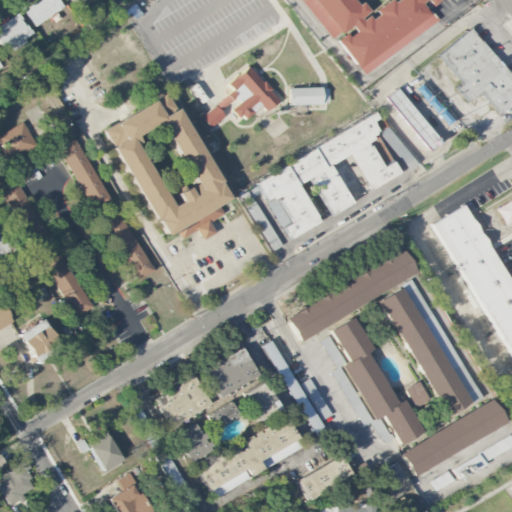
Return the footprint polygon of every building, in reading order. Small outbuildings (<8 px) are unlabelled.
[(39,0),(24,11),(34,27),(63,7),(58,0),(39,0)] [(301,0),(364,76),(438,16),(426,0),(431,0),(432,1),(433,0),(301,0)] [(0,45),(5,53),(24,42),(22,39),(30,34),(16,12),(0,22),(0,45)] [(511,101),(511,77),(469,28),(438,54),(461,82),(455,86),(468,101),(480,91),(498,113),(511,101)] [(209,129),(224,116),(220,111),(227,105),(242,122),(259,107),(264,112),(277,101),(247,66),(226,84),(231,90),(199,117),(209,129)] [(287,105),(328,104),(328,88),(287,89),(287,105)] [(438,142),(395,89),(383,98),(427,151),(438,142)] [(102,129),(162,238),(175,230),(180,239),(195,231),(200,240),(213,233),(208,222),(223,214),(217,204),(225,199),(166,93),(102,129)] [(235,188),(249,216),(257,211),(251,198),(261,193),(286,240),(316,224),(296,184),(308,178),(327,215),(348,204),(328,164),(348,154),(366,190),(397,175),(390,162),(379,167),(366,141),(387,130),(380,118),(376,120),(374,117),(235,188)] [(0,133),(9,158),(34,149),(25,124),(0,133)] [(91,211),(108,202),(74,138),(57,147),(91,211)] [(3,190),(32,250),(50,241),(20,182),(3,190)] [(511,359),(511,291),(461,208),(430,226),(511,359)] [(152,270),(114,209),(97,220),(135,281),(152,270)] [(0,287),(32,270),(3,216),(0,217),(0,258),(2,262),(0,262),(0,287)] [(92,308),(56,245),(39,255),(75,318),(92,308)] [(414,276),(402,253),(284,315),(297,339),(414,276)] [(380,299),(443,417),(467,405),(403,287),(380,299)] [(0,307),(0,327),(10,323),(3,306),(0,307)] [(420,433),(402,399),(394,403),(366,352),(370,350),(353,317),(328,330),(340,352),(330,358),(337,370),(341,367),(370,420),(380,415),(397,445),(420,433)] [(17,334),(34,365),(59,351),(42,320),(17,334)] [(256,378),(241,349),(202,369),(217,398),(256,378)] [(154,399),(170,428),(180,423),(177,418),(181,415),(183,420),(209,406),(193,378),(154,399)] [(404,388),(415,408),(428,400),(418,381),(404,388)] [(277,412),(266,382),(242,392),(253,421),(277,412)] [(237,414),(229,402),(206,417),(214,429),(237,414)] [(410,474),(504,426),(491,402),(398,451),(410,474)] [(390,439),(377,417),(371,421),(366,412),(357,417),(362,426),(369,422),(381,444),(390,439)] [(301,450),(283,416),(241,439),(246,448),(238,452),(234,445),(194,467),(211,498),(301,450)] [(210,451),(193,424),(173,436),(190,463),(210,451)] [(84,444),(101,472),(121,460),(104,432),(84,444)] [(178,498),(181,497),(187,510),(195,507),(160,434),(149,439),(178,498)] [(306,502),(340,482),(335,474),(344,469),(336,456),(294,481),(306,502)] [(33,488),(24,472),(29,469),(25,462),(0,474),(0,493),(7,507),(23,498),(20,494),(33,488)] [(376,473),(391,500),(411,488),(396,462),(376,473)] [(115,511),(149,511),(147,509),(148,508),(129,473),(115,481),(120,491),(108,498),(115,511)]
